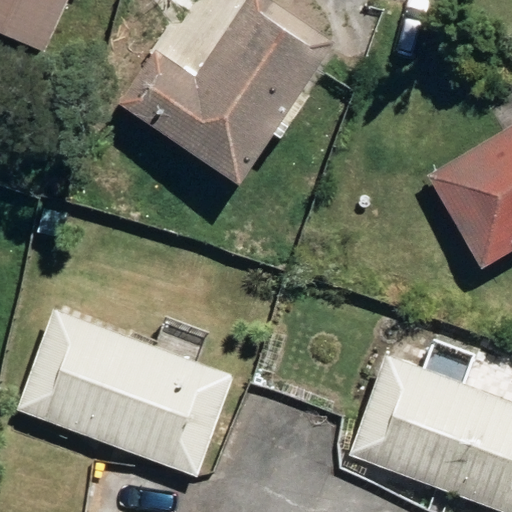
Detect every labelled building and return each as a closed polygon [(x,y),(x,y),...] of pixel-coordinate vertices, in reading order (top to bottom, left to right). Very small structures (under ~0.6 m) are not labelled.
[(0,0),(0,26),(59,50),(79,0),(0,0)] [(132,115),(255,184),(346,23),(305,0),(255,0),(211,78),(167,52),(132,115)] [(511,133),(443,174),(498,265),(511,256),(511,133)] [(77,191),(134,207),(141,181),(86,162),(77,191)] [(37,405),(210,473),(247,378),(74,310),(37,405)] [(367,452),(511,506),(511,396),(403,355),(367,452)]
